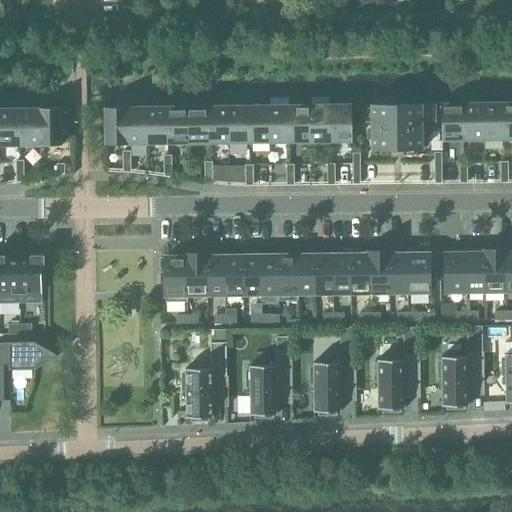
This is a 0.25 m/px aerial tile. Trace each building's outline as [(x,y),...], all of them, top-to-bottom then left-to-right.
[(504,140),(503,102),(483,103),(483,140),(504,140)] [(511,102),(503,102),(504,140),(511,139),(511,102)] [(436,122),(436,103),(396,104),(397,156),(403,156),(403,150),(422,149),(422,122),(436,122)] [(463,140),(463,103),(441,103),(442,140),(463,140)] [(483,103),(463,103),(463,140),(483,140),(483,103)] [(310,105),(310,142),(331,142),(330,104),(310,105)] [(330,104),(331,142),(352,142),(352,104),(330,104)] [(397,156),(396,104),(357,104),(357,123),(371,123),(372,150),(391,150),(391,156),(397,156)] [(249,106),(249,143),(269,143),(269,105),(249,106)] [(269,105),(269,143),(290,142),(289,105),(269,105)] [(289,105),(290,142),(310,142),(310,105),(289,105)] [(147,107),(147,144),(167,144),(167,106),(147,107)] [(167,106),(167,144),(188,144),(187,106),(167,106)] [(187,106),(188,144),(208,143),(208,106),(187,106)] [(208,106),(208,143),(229,143),(228,106),(208,106)] [(228,106),(229,143),(249,143),(249,106),(228,106)] [(126,107),(105,107),(105,145),(127,144),(126,107)] [(126,107),(127,144),(147,144),(147,107),(126,107)] [(0,108),(0,145),(20,146),(19,108),(0,108)] [(19,108),(20,146),(40,145),(40,108),(19,108)] [(40,108),(40,145),(61,145),(61,108),(40,108)] [(122,161),(131,161),(130,151),(122,151),(122,161)] [(164,165),(172,165),(172,155),(164,155),(164,165)] [(16,171),(24,170),(24,160),(16,160),(16,171)] [(122,161),(123,172),(131,172),(131,161),(122,161)] [(204,172),(213,172),(212,161),(204,161),(204,172)] [(508,161),(500,161),(500,172),(508,172),(508,161)] [(467,162),(459,162),(459,172),(467,172),(467,162)] [(57,163),(57,175),(65,174),(65,163),(57,163)] [(327,174),(335,174),(335,163),(327,164),(327,174)] [(286,175),(294,175),(294,164),(286,164),(286,175)] [(172,165),(164,165),(164,176),(172,177),(172,165)] [(245,175),(253,175),(253,165),(245,165),(245,175)] [(188,168),(188,177),(200,179),(199,168),(188,168)] [(24,181),(24,170),(16,171),(16,183),(24,181)] [(213,172),(204,172),(205,182),(213,183),(213,172)] [(467,172),(459,172),(459,183),(468,183),(467,172)] [(508,172),(500,172),(500,182),(508,182),(508,172)] [(327,174),(327,185),(335,184),(335,174),(327,174)] [(245,175),(246,186),(254,185),(253,175),(245,175)] [(294,175),(286,175),(286,185),(294,185),(294,175)] [(484,251),(484,253),(485,253),(485,291),(505,291),(505,253),(506,253),(506,250),(484,251)] [(368,252),(368,254),(369,254),(369,292),(390,292),(389,254),(390,254),(390,252),(368,252)] [(467,291),(466,253),(445,254),(446,292),(467,291)] [(484,253),(466,253),(467,291),(485,291),(485,253),(484,253)] [(0,303),(20,303),(19,258),(5,258),(5,255),(0,254),(0,303)] [(185,254),(185,257),(186,257),(187,295),(188,295),(207,294),(207,256),(208,256),(208,254),(185,254)] [(351,255),(351,293),(369,292),(369,254),(368,254),(351,255)] [(390,254),(389,254),(390,292),(408,292),(407,254),(390,254)] [(429,254),(407,254),(408,292),(429,292),(429,254)] [(19,258),(20,303),(42,303),(41,268),(44,268),(44,255),(30,255),(30,258),(19,258)] [(297,255),(279,256),(279,294),(278,294),(278,301),(298,301),(298,293),(297,293),(297,255)] [(315,255),(297,255),(297,293),(298,293),(315,293),(315,255)] [(333,255),(315,255),(315,293),(333,293),(333,255)] [(351,255),(333,255),(333,293),(351,293),(351,255)] [(208,256),(207,256),(207,294),(225,294),(225,256),(208,256)] [(225,294),(243,294),(243,256),(225,256),(225,294)] [(261,256),(243,256),(243,294),(261,294),(261,256)] [(279,256),(261,256),(261,294),(278,294),(279,294),(279,256)] [(188,302),(188,295),(187,295),(186,257),(185,257),(165,257),(166,302),(188,302)] [(505,311),(495,311),(495,320),(506,320),(505,311)] [(408,313),(408,321),(419,321),(418,312),(408,313)] [(467,312),(457,312),(457,320),(467,320),(467,312)] [(467,312),(467,320),(478,320),(478,312),(467,312)] [(333,313),(323,314),(323,322),(334,322),(333,313)] [(333,313),(334,322),(344,322),(344,313),(333,313)] [(369,313),(359,313),(359,321),(370,321),(369,313)] [(369,313),(370,321),(380,321),(380,313),(369,313)] [(408,313),(397,313),(397,321),(408,321),(408,313)] [(262,323),(261,314),(251,315),(251,323),(262,323)] [(261,314),(262,323),(272,322),(272,314),(261,314)] [(187,323),(187,315),(176,315),(177,324),(187,323)] [(187,315),(187,323),(198,323),(198,315),(187,315)] [(225,315),(215,315),(215,323),(226,323),(225,315)] [(225,315),(226,323),(236,323),(236,315),(225,315)] [(298,320),(287,320),(287,328),(298,328),(298,320)] [(298,320),(298,328),(308,328),(308,320),(298,320)] [(8,324),(9,334),(20,334),(20,324),(8,324)] [(20,324),(20,334),(32,334),(32,324),(20,324)] [(505,358),(502,358),(502,375),(505,375),(506,403),(511,403),(511,406),(511,405),(511,325),(510,326),(510,342),(511,341),(511,353),(505,353),(505,358)] [(340,328),(340,339),(354,339),(354,328),(340,328)] [(34,341),(9,342),(9,369),(36,369),(36,368),(51,359),(55,357),(59,355),(55,353),(51,351),(36,342),(36,341),(35,341),(34,341)] [(185,390),(186,418),(191,418),(191,421),(208,420),(208,417),(213,417),(213,400),(227,400),(226,342),(210,343),(210,368),(185,368),(185,374),(183,374),(183,390),(185,390)] [(250,387),(250,414),(255,414),(255,417),(272,417),(272,414),(277,414),(277,397),(291,396),(291,351),(276,351),(276,365),(249,365),(249,370),(247,370),(247,387),(250,387)] [(483,388),(482,353),(468,353),(468,356),(441,356),(441,362),(438,362),(439,378),(441,378),(442,406),(447,406),(447,409),(464,408),(464,405),(469,405),(469,388),(483,388)] [(419,391),(418,356),(404,356),(404,359),(377,359),(377,365),(374,365),(375,381),(377,381),(378,409),(383,409),(383,412),(400,411),(400,408),(405,408),(405,391),(419,391)] [(355,394),(355,368),(340,369),(340,362),(333,362),(320,363),(320,362),(313,362),(313,368),(310,368),(311,384),(313,384),(314,398),(313,398),(314,405),(314,406),(314,412),(319,412),(319,415),(336,415),(336,411),(341,411),(341,394),(355,394)]
